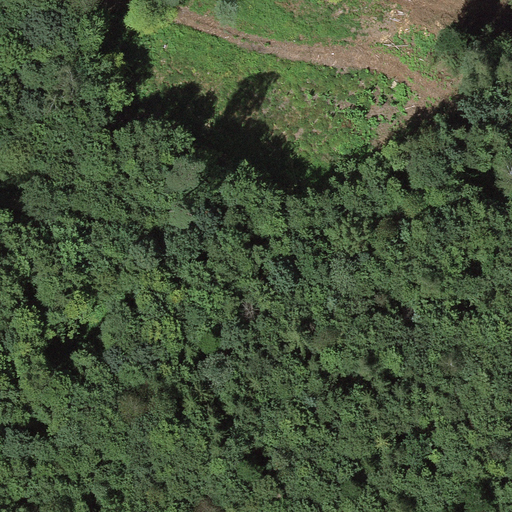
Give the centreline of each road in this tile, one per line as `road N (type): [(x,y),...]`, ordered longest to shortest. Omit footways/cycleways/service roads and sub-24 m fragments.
road 1 (track): [(511,203),(203,234),(100,227),(0,197)]
road 2 (track): [(0,88),(104,0)]
